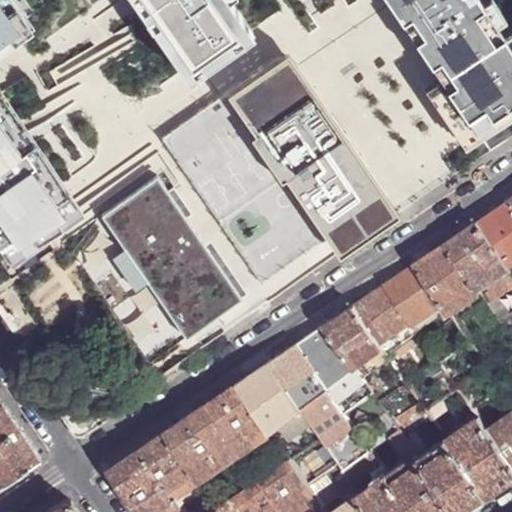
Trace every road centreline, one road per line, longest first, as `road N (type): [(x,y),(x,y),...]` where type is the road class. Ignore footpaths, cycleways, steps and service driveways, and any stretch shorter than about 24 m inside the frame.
road 1 (residential): [(511,165),(70,466)]
road 2 (residential): [(0,363),(70,466)]
